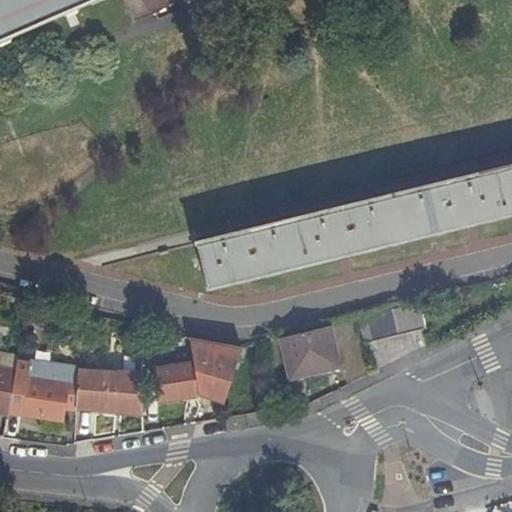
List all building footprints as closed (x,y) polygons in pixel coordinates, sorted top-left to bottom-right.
[(0,0),(0,33),(75,0),(124,0),(132,19),(174,0),(0,0)] [(511,211),(511,162),(192,240),(203,287),(511,211)] [(424,325),(417,301),(357,316),(363,340),(424,325)] [(338,364),(331,328),(282,340),(290,377),(338,364)] [(195,374),(224,394),(239,345),(211,346),(189,340),(191,355),(182,355),(184,362),(153,367),(158,403),(198,396),(197,384),(195,374)] [(14,372),(7,411),(60,418),(63,399),(67,400),(69,384),(71,367),(16,360),(14,372)] [(0,411),(7,412),(7,411),(14,372),(0,369),(0,411)] [(75,401),(75,407),(142,409),(140,372),(76,370),(76,384),(75,401)] [(197,384),(222,402),(224,394),(195,374),(197,384)] [(67,400),(75,401),(76,384),(69,384),(67,400)]
